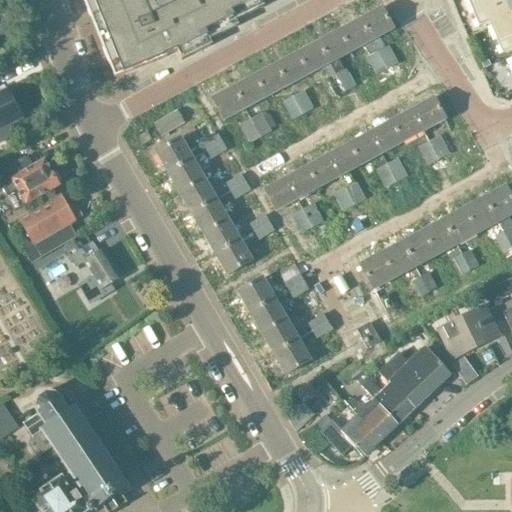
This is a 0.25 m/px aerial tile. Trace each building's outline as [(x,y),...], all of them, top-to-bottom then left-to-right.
[(184,0),(157,14),(155,9),(151,0),(83,0),(115,79),(167,58),(166,57),(177,53),(181,62),(212,47),(210,42),(238,27),(236,22),(247,17),(243,8),(258,1),(260,4),(267,0),(184,0)] [(511,0),(465,0),(478,30),(489,25),(502,57),(511,52),(511,0)] [(431,215),(472,191),(377,29),(336,53),(431,215)] [(349,131),(312,68),(218,123),(255,186),(349,131)] [(20,119),(7,94),(0,97),(0,144),(14,138),(10,128),(19,124),(17,121),(20,119)] [(188,126),(147,150),(202,243),(243,219),(188,126)] [(51,174),(45,162),(33,168),(28,161),(24,159),(8,169),(6,173),(11,181),(0,186),(0,187),(14,213),(59,188),(57,184),(59,181),(56,174),(51,174)] [(75,223),(60,197),(19,221),(32,245),(21,251),(30,266),(76,239),(69,227),(75,223)] [(273,219),(210,257),(278,373),(341,336),(273,219)] [(98,255),(91,245),(70,258),(77,269),(84,264),(94,279),(79,288),(90,306),(110,293),(107,288),(120,279),(103,252),(98,255)] [(511,297),(511,280),(484,294),(492,311),(503,306),(501,302),(511,297)] [(500,339),(485,309),(438,333),(453,362),(500,339)] [(379,343),(368,325),(356,332),(367,351),(379,343)] [(451,379),(426,352),(409,367),(398,356),(378,375),(390,388),(414,413),(451,379)] [(360,372),(352,380),(361,389),(369,381),(360,372)] [(382,396),(369,381),(361,389),(374,403),(373,404),(397,429),(414,413),(390,388),(382,396)] [(316,397),(309,386),(295,394),(302,406),(316,397)] [(127,489),(73,410),(77,408),(69,395),(59,402),(54,395),(44,394),(36,400),(33,410),(38,416),(23,427),(31,439),(29,441),(28,448),(36,459),(51,449),(70,476),(63,481),(62,480),(31,501),(39,511),(84,511),(86,511),(95,511),(102,507),(105,511),(113,511),(126,503),(120,494),(127,489)] [(326,419),(315,429),(320,435),(342,458),(352,449),(363,461),(382,444),(358,418),(352,412),(350,410),(346,405),(344,403),(336,409),(351,425),(341,435),(331,425),(326,419)] [(397,429),(373,404),(365,412),(359,405),(352,412),(358,418),(382,444),(397,429)] [(2,405),(0,406),(0,441),(19,429),(2,405)]
